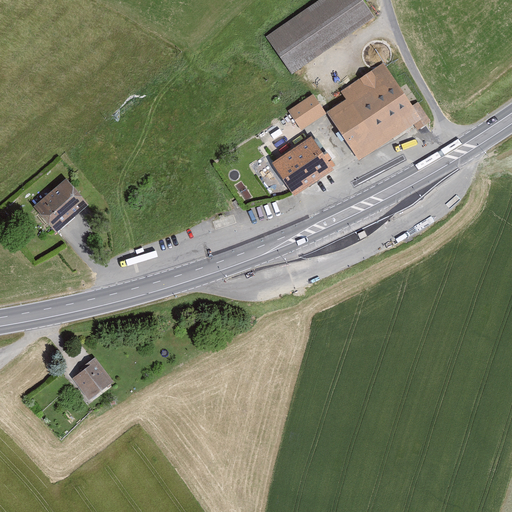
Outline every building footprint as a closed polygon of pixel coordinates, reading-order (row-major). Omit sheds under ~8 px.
[(371,19),(357,0),(326,0),(268,40),(291,74),(371,19)] [(416,123),(382,71),(345,95),(351,105),(330,119),(357,161),(416,123)] [(322,117),(311,100),(291,113),(302,130),(322,117)] [(309,146),(274,168),(291,196),(326,174),(309,146)] [(82,208),(63,187),(36,211),(56,232),(82,208)] [(75,378),(91,398),(109,384),(94,364),(75,378)]
